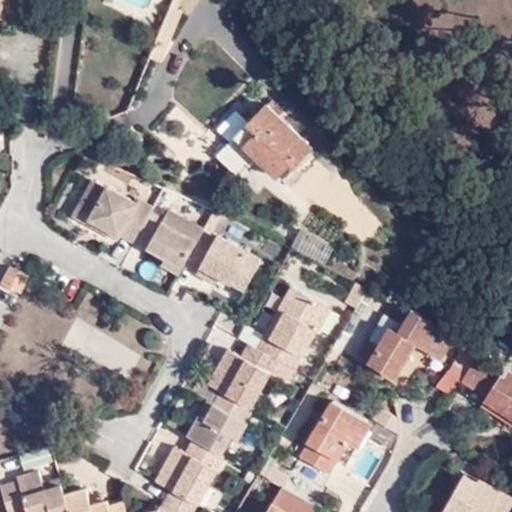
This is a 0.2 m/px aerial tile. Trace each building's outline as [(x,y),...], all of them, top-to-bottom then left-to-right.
[(0,0),(0,17),(2,18),(8,0),(0,0)] [(186,0),(158,60),(171,65),(200,0),(186,0)] [(301,166),(321,144),(286,112),(290,107),(277,95),(224,155),(246,175),(263,157),(285,176),(297,162),(301,166)] [(126,227),(137,234),(140,230),(156,199),(142,191),(141,193),(112,177),(111,179),(96,171),(77,206),(123,233),(126,227)] [(183,182),(168,175),(156,199),(140,230),(170,248),(187,259),(210,218),(174,199),(183,182)] [(249,280),(266,249),(224,224),(221,229),(209,221),(193,248),(206,256),(202,263),(225,276),(228,268),(249,280)] [(427,234),(420,245),(439,262),(448,250),(427,234)] [(439,262),(420,245),(412,258),(428,277),(439,262)] [(166,254),(184,264),(187,259),(170,248),(166,254)] [(428,277),(412,258),(400,276),(418,290),(428,277)] [(29,290),(37,277),(17,267),(9,281),(29,290)] [(352,290),(361,295),(372,277),(361,271),(352,290)] [(271,326),(271,327),(264,340),(302,361),(325,320),(316,315),(329,292),(299,277),(278,314),(283,317),(277,329),(271,326)] [(338,297),(329,292),(316,315),(325,320),(338,297)] [(452,305),(441,296),(429,296),(423,303),(416,298),(407,316),(403,323),(394,317),(383,335),(373,328),(363,346),(401,368),(422,333),(445,346),(459,322),(448,313),(452,305)] [(403,323),(407,316),(386,304),(373,328),(383,335),(394,317),(403,323)] [(252,316),(245,329),(255,335),(264,340),(271,327),(252,316)] [(227,357),(215,377),(229,385),(251,398),(262,378),(269,382),(277,367),(295,377),(303,362),(302,361),(264,340),(255,335),(247,348),(241,343),(232,359),(227,357)] [(449,366),(463,373),(477,351),(461,343),(456,354),(449,366)] [(463,373),(461,376),(511,413),(511,366),(480,346),(477,351),(463,373)] [(251,398),(258,402),(269,382),(262,378),(251,398)] [(203,433),(228,447),(239,428),(244,431),(253,415),(251,414),(258,402),(251,398),(229,385),(221,397),(212,412),(206,409),(195,428),(203,433)] [(331,467),(339,451),(350,432),(359,437),(373,412),(337,391),(303,450),(331,467)] [(215,393),(206,409),(212,412),(221,397),(215,393)] [(350,432),(339,451),(348,456),(359,437),(350,432)] [(225,463),(232,449),(228,447),(203,433),(196,447),(188,443),(179,458),(175,455),(165,474),(181,482),(200,493),(211,476),(218,481),(228,465),(225,463)] [(272,469),(288,477),(289,477),(296,464),(280,455),(272,469)] [(60,511),(79,511),(72,489),(69,479),(52,484),(47,467),(9,478),(18,507),(34,502),(37,511),(58,505),(60,511)] [(501,511),(511,511),(511,484),(491,472),(487,477),(477,470),(456,505),(466,511),(478,511),(486,501),(501,511)] [(200,493),(208,498),(218,481),(211,476),(200,493)] [(312,511),(310,511),(319,496),(289,477),(288,477),(266,511),(312,511)] [(140,511),(199,511),(200,511),(208,498),(200,493),(181,482),(173,498),(181,502),(179,508),(168,511),(163,511),(160,503),(140,510),(140,511)] [(140,511),(140,510),(135,495),(118,501),(115,491),(96,497),(92,483),(72,489),(79,511),(140,511)] [(173,498),(160,503),(163,511),(168,511),(179,508),(181,502),(173,498)] [(501,511),(486,501),(478,511),(501,511)]
